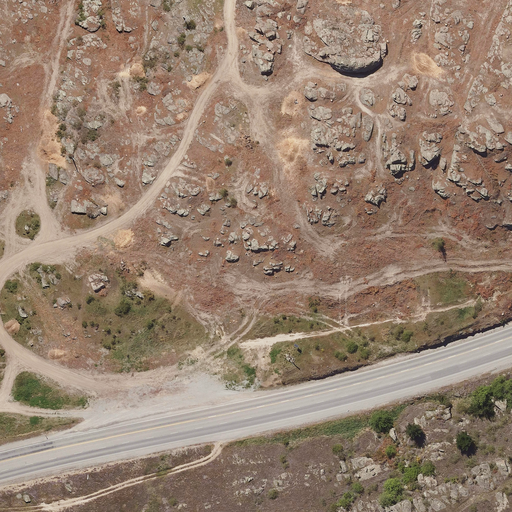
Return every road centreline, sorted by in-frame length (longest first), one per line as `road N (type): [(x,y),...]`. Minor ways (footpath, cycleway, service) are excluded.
road 1 (primary): [(511,336),(358,384),(0,462)]
road 2 (track): [(0,406),(193,420),(179,385),(91,386),(23,355),(0,325)]
road 3 (track): [(0,276),(42,247),(104,230),(157,188),(228,60),(232,0)]
road 4 (track): [(215,415),(216,456),(56,508)]
road 5 (track): [(228,60),(240,83),(267,89),(308,72),(363,79),(392,73)]
